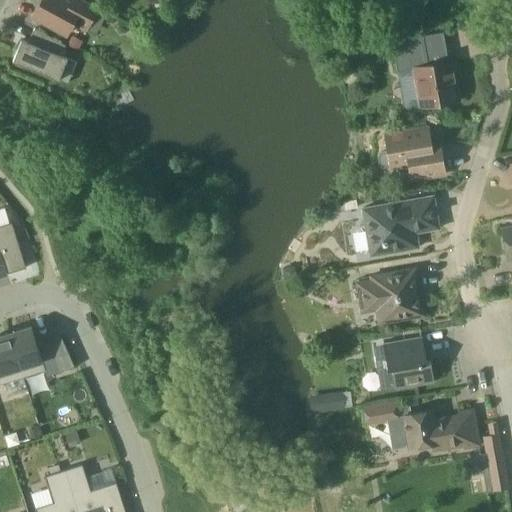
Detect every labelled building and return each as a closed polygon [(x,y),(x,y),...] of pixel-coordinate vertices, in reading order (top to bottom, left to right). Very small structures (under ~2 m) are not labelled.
[(97,8),(82,0),(73,0),(71,4),(62,0),(43,0),(34,16),(67,34),(73,23),(86,30),(97,8)] [(60,55),(65,45),(35,28),(27,42),(21,40),(12,61),(68,83),(76,62),(60,55)] [(452,61),(428,65),(423,35),(391,41),(396,72),(400,71),(413,69),(419,107),(459,100),(452,61)] [(67,47),(79,53),(85,43),(74,36),(67,47)] [(439,150),(431,151),(426,127),(385,134),(388,152),(380,153),(378,157),(380,165),(383,168),(390,166),(409,163),(411,180),(444,174),(439,150)] [(349,196),(358,195),(357,188),(348,189),(349,196)] [(413,219),(436,215),(433,196),(362,208),(365,222),(353,230),(356,249),(370,252),(370,256),(418,247),(413,219)] [(0,260),(2,259),(7,273),(26,268),(12,223),(0,226),(0,260)] [(511,226),(502,228),(506,253),(511,252),(511,255),(511,226)] [(294,266),(282,268),(284,280),(296,278),(294,266)] [(416,268),(371,276),(371,280),(357,283),(360,301),(375,299),(379,323),(424,315),(416,268)] [(10,333),(23,377),(44,370),(45,370),(37,343),(31,326),(10,333)] [(0,384),(23,377),(10,333),(0,336),(0,384)] [(60,336),(37,343),(45,370),(44,370),(46,376),(74,367),(60,336)] [(430,361),(426,361),(422,337),(383,343),(385,358),(377,359),(382,388),(394,386),(395,389),(434,382),(430,361)] [(330,400),(318,402),(320,413),(332,411),(330,400)] [(395,400),(364,406),(367,423),(397,418),(395,400)] [(474,409),(459,411),(459,414),(434,419),(432,409),(403,414),(406,432),(397,434),(400,450),(433,444),(434,450),(465,444),(465,448),(480,445),(474,409)] [(76,430),(65,434),(68,446),(80,442),(76,430)] [(499,435),(484,437),(487,453),(480,454),(487,492),(509,488),(499,435)] [(324,448),(318,451),(316,455),(317,462),(320,464),(326,465),(329,464),(333,460),(333,455),(330,450),(324,448)] [(58,464),(47,468),(49,475),(61,471),(58,464)] [(82,464),(67,469),(80,511),(125,511),(116,482),(90,491),(82,464)] [(53,503),(34,508),(35,511),(80,511),(67,469),(61,471),(49,475),(44,476),(53,503)]
